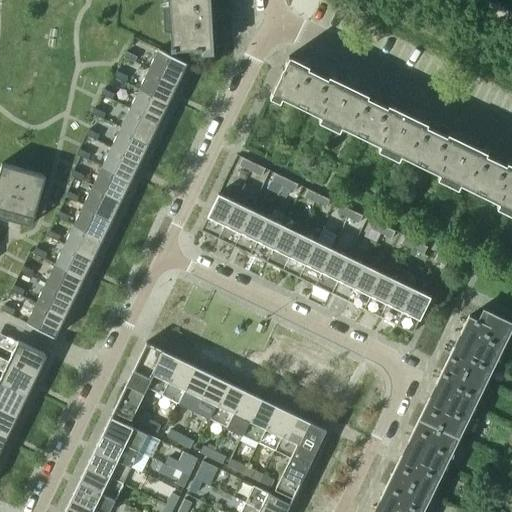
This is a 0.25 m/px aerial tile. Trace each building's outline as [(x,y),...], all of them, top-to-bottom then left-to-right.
[(167,0),(171,49),(194,48),(194,49),(200,48),(200,53),(213,53),(209,0),(167,0)] [(158,48),(149,69),(177,83),(187,62),(186,61),(182,60),(158,48)] [(134,62),(137,56),(126,51),(123,57),(134,62)] [(269,91),(326,119),(343,83),(287,56),(269,91)] [(177,83),(149,69),(139,88),(168,102),(177,83)] [(125,81),(127,76),(116,71),(114,76),(125,81)] [(326,119),(382,146),(400,111),(343,83),(326,119)] [(139,88),(130,108),(158,121),(168,102),(139,88)] [(112,99),(114,94),(103,89),(101,94),(112,99)] [(94,107),(92,113),(102,118),(105,113),(94,107)] [(158,121),(130,108),(120,127),(149,141),(158,121)] [(382,146),(439,174),(456,138),(400,111),(382,146)] [(120,127),(111,147),(140,160),(149,141),(120,127)] [(88,129),(86,134),(97,140),(99,134),(88,129)] [(439,174),(496,201),(511,167),(511,165),(456,138),(439,174)] [(140,160),(111,147),(102,166),(130,180),(140,160)] [(79,148),(76,154),(87,159),(90,153),(79,148)] [(263,168),(240,157),(237,164),(260,175),(263,168)] [(0,215),(30,225),(33,217),(34,217),(45,175),(1,163),(0,167),(0,215)] [(102,166),(92,185),(121,199),(130,180),(102,166)] [(511,167),(496,201),(511,209),(511,167)] [(73,170),(71,175),(81,180),(84,175),(73,170)] [(243,180),(247,173),(243,170),(239,177),(243,180)] [(292,191),(296,183),(273,172),(269,180),(292,191)] [(92,185),(88,195),(83,205),(112,219),(121,199),(92,185)] [(325,207),(328,199),(305,188),(302,196),(325,207)] [(65,196),(76,201),(78,196),(68,191),(65,196)] [(215,238),(233,201),(216,193),(198,230),(215,238)] [(249,209),(233,201),(215,238),(231,246),(249,209)] [(349,209),(338,204),(334,211),(346,217),(349,209)] [(83,205),(73,224),(102,238),(112,219),(83,205)] [(265,217),(249,209),(231,246),(248,253),(265,217)] [(349,209),(346,217),(357,222),(361,215),(349,209)] [(55,215),(66,221),(69,215),(58,210),(55,215)] [(282,225),(265,217),(248,253),(264,261),(282,225)] [(382,225),(370,219),(366,227),(378,232),(382,225)] [(102,238),(73,224),(64,244),(93,258),(102,238)] [(298,232),(282,225),(264,261),(280,269),(298,232)] [(382,225),(378,232),(389,238),(393,230),(382,225)] [(52,238),(57,240),(60,235),(49,229),(46,235),(52,238)] [(314,240),(298,232),(280,269),(296,277),(314,240)] [(399,242),(410,248),(414,241),(402,235),(399,242)] [(330,248),(314,240),(296,277),(313,285),(330,248)] [(422,254),(425,246),(414,241),(410,248),(422,254)] [(64,244),(55,263),(83,277),(93,258),(64,244)] [(33,252),(44,258),(47,252),(36,247),(33,252)] [(347,256),(330,248),(313,285),(329,293),(347,256)] [(444,264),(447,257),(436,251),(432,259),(444,264)] [(363,264),(347,256),(329,293),(345,301),(363,264)] [(83,277),(55,263),(45,283),(74,297),(83,277)] [(379,272),(363,264),(345,301),(361,308),(379,272)] [(20,270),(31,276),(33,270),(23,265),(20,270)] [(395,279),(379,272),(361,308),(378,316),(395,279)] [(412,287),(395,279),(378,316),(394,324),(412,287)] [(45,283),(36,302),(65,316),(74,297),(45,283)] [(11,290),(22,295),(24,290),(13,284),(11,290)] [(429,296),(412,287),(394,324),(411,332),(429,296)] [(65,316),(36,302),(26,322),(53,336),(55,337),(65,316)] [(4,304),(1,309),(12,315),(15,309),(4,304)] [(441,368),(477,385),(508,321),(483,309),(478,321),(466,315),(441,368)] [(8,361),(37,374),(47,353),(45,353),(18,340),(8,361)] [(127,376),(146,385),(162,351),(144,342),(127,376)] [(179,359),(162,351),(146,385),(145,387),(161,395),(179,359)] [(195,366),(179,359),(161,395),(177,403),(195,366)] [(8,361),(0,376),(0,380),(27,394),(37,374),(8,361)] [(210,374),(195,366),(177,403),(193,411),(210,374)] [(450,440),(477,385),(441,368),(415,423),(450,440)] [(226,382),(210,374),(193,411),(208,418),(226,382)] [(145,387),(146,385),(127,376),(111,410),(129,419),(145,387)] [(0,404),(18,413),(27,394),(0,380),(0,404)] [(208,418),(224,426),(242,389),(226,382),(208,418)] [(258,397),(242,389),(224,426),(240,434),(258,397)] [(274,404),(258,397),(240,434),(256,441),(274,404)] [(0,404),(0,428),(9,433),(18,413),(0,404)] [(290,412),(274,404),(256,441),(272,449),(290,412)] [(134,420),(145,426),(149,418),(151,414),(144,410),(142,414),(138,412),(134,420)] [(306,420),(290,412),(272,449),(288,457),(289,455),(306,420)] [(100,433),(137,450),(145,433),(108,416),(100,433)] [(160,423),(149,418),(145,426),(157,431),(160,423)] [(324,429),(306,420),(289,455),(308,463),(324,429)] [(388,478),(424,496),(450,440),(415,423),(388,478)] [(0,450),(9,433),(0,428),(0,450)] [(179,441),(182,434),(171,428),(167,436),(179,441)] [(129,467),(137,450),(100,433),(92,449),(129,467)] [(190,447),(193,439),(182,434),(179,441),(190,447)] [(199,451),(210,457),(215,449),(216,446),(208,442),(207,446),(203,444),(199,451)] [(84,465),(121,483),(129,467),(92,449),(84,465)] [(226,455),(215,449),(210,457),(222,463),(226,455)] [(180,456),(187,459),(195,463),(198,457),(183,450),(180,456)] [(308,463),(289,455),(288,457),(273,489),(291,497),(308,463)] [(168,456),(165,463),(174,467),(178,460),(168,456)] [(181,471),(182,470),(187,459),(180,456),(178,460),(174,467),(181,471)] [(189,474),(195,463),(187,459),(182,470),(189,474)] [(231,468),(245,473),(248,465),(235,459),(231,468)] [(199,465),(208,469),(215,473),(218,467),(202,460),(199,465)] [(177,469),(162,462),(158,471),(173,478),(177,469)] [(113,499),(121,483),(84,465),(77,481),(113,499)] [(194,477),(202,481),(208,469),(199,465),(194,477)] [(261,471),(248,465),(245,473),(258,479),(261,471)] [(210,484),(215,473),(208,469),(202,481),(210,484)] [(184,486),(189,474),(182,470),(181,471),(176,482),(184,486)] [(275,477),(261,471),(258,479),(271,485),(275,477)] [(194,477),(189,489),(197,492),(202,481),(194,477)] [(415,511),(424,496),(388,478),(371,511),(415,511)] [(77,481),(69,497),(98,511),(107,511),(113,499),(77,481)] [(252,485),(244,502),(264,511),(284,511),(289,503),(252,485)] [(166,503),(174,507),(179,495),(171,491),(166,503)] [(98,511),(69,497),(61,511),(98,511)] [(178,509),(183,511),(186,511),(191,502),(183,498),(178,509)] [(264,511),(244,502),(238,511),(264,511)] [(171,511),(174,507),(166,503),(161,511),(171,511)]
